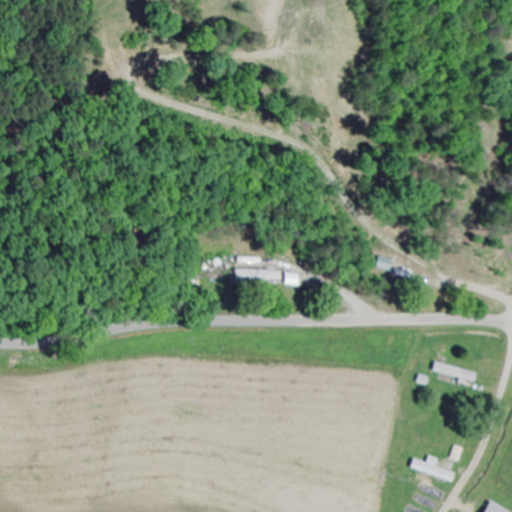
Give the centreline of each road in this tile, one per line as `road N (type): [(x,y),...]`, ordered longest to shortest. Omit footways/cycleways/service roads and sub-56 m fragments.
road 1 (residential): [(511,323),(176,321),(0,343)]
road 2 (residential): [(416,511),(511,346)]
